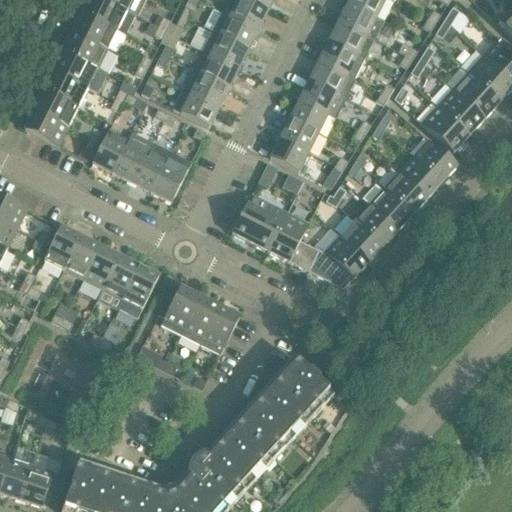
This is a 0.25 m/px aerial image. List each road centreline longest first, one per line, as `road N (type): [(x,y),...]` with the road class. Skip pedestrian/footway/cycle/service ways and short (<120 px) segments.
road 1 (residential): [(281,302),(328,326),(346,320),(481,176),(481,160),(511,127)]
road 2 (residential): [(183,253),(310,0)]
road 3 (residential): [(350,511),(511,329)]
road 4 (residential): [(183,253),(0,161)]
road 5 (unclassified): [(220,411),(281,302)]
